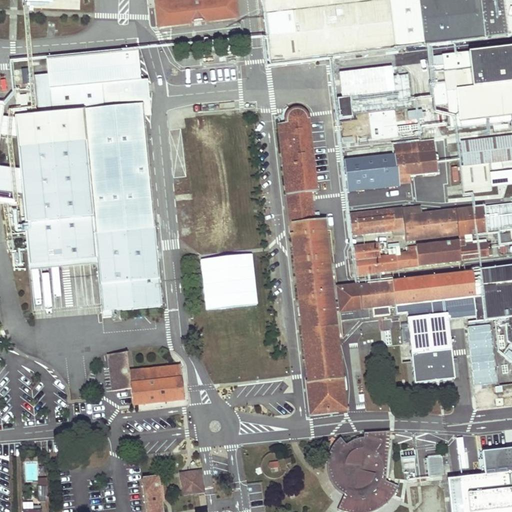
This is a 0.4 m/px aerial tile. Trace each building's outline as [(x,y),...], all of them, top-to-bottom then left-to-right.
[(234,0),(155,0),(158,27),(237,17),(234,0)] [(262,0),(269,63),(395,48),(395,49),(507,36),(502,0),(262,0)] [(470,68),(443,71),(450,130),(511,123),(511,127),(511,47),(468,53),(470,68)] [(111,234),(154,230),(143,118),(140,81),(137,51),(88,56),(111,234)] [(441,56),(443,71),(470,68),(468,53),(441,56)] [(154,230),(111,234),(88,56),(47,60),(50,87),(35,89),(38,115),(15,118),(18,149),(28,265),(97,259),(102,312),(161,307),(154,230)] [(143,118),(150,117),(147,80),(140,81),(143,118)] [(432,95),(421,96),(422,111),(433,110),(432,95)] [(349,98),(337,99),(339,119),(352,118),(349,98)] [(286,124),(279,124),(282,156),(289,155),(290,163),(283,164),(287,195),(310,192),(316,192),(308,121),(307,118),(306,115),(304,112),(303,111),(300,109),(298,109),(295,109),(293,110),(291,111),(289,113),(287,114),(286,117),(286,119),(286,121),(286,124)] [(415,111),(406,113),(409,124),(397,127),(399,137),(421,132),(415,111)] [(511,136),(461,143),(463,167),(466,194),(491,191),(488,164),(511,161),(511,136)] [(396,164),(345,169),(348,190),(397,185),(410,183),(409,176),(436,173),(433,141),(394,146),(396,164)] [(352,151),(353,161),(366,160),(366,158),(372,157),(371,151),(365,151),(365,150),(352,151)] [(288,204),(311,201),(310,197),(310,192),(287,195),(288,204)] [(328,412),(346,410),(342,378),(335,323),(331,290),(328,269),(323,221),(321,200),(311,201),(288,204),(290,224),(293,224),(294,234),(291,234),(308,385),(311,384),(314,411),(328,409),(328,412)] [(11,229),(20,228),(17,205),(7,207),(11,229)] [(405,242),(415,241),(459,236),(463,236),(485,233),(482,208),(420,215),(419,208),(350,215),(353,236),(376,233),(392,231),(393,237),(404,235),(405,242)] [(501,208),(485,209),(488,234),(504,232),(501,208)] [(511,243),(510,234),(499,235),(500,244),(511,243)] [(472,241),(464,243),(460,242),(415,248),(416,254),(379,259),(377,245),(354,248),(357,275),(401,270),(401,268),(460,262),(460,259),(492,256),(491,243),(473,245),(472,241)] [(22,253),(14,253),(14,264),(22,264),(22,253)] [(388,307),(395,306),(396,315),(406,314),(414,385),(438,382),(453,381),(448,327),(447,321),(446,314),(452,313),(451,309),(474,306),(475,318),(476,322),(467,323),(479,422),(505,419),(503,397),(511,384),(511,364),(511,365),(497,354),(494,320),(498,320),(499,327),(505,326),(507,342),(511,345),(511,266),(479,271),(479,273),(337,289),(339,312),(372,309),(373,317),(380,317),(389,316),(388,307)] [(452,313),(446,314),(447,321),(475,318),(474,306),(451,309),(452,313)] [(401,345),(400,320),(384,320),(384,345),(401,345)] [(111,391),(131,389),(126,353),(108,355),(111,391)] [(131,389),(133,405),(184,400),(182,390),(180,365),(129,371),(127,353),(126,353),(131,389)] [(346,412),(346,410),(328,412),(328,409),(314,411),(311,384),(308,385),(311,416),(346,412)] [(356,440),(346,445),(340,438),(337,442),(331,450),(329,455),(327,466),(327,472),(331,482),(335,488),(339,493),(345,496),(337,510),(341,511),(372,511),(384,506),(392,499),(398,486),(386,481),(390,432),(365,433),(365,438),(356,440)] [(442,475),(440,457),(428,458),(430,477),(442,475)] [(26,465),(26,480),(37,480),(37,470),(33,470),(32,464),(26,465)] [(511,511),(511,472),(453,479),(447,480),(447,482),(450,511),(511,511)] [(181,493),(198,491),(201,487),(200,477),(196,473),(179,475),(177,478),(179,491),(181,493)] [(146,511),(162,511),(158,478),(142,480),(146,511)] [(47,497),(46,487),(37,487),(38,501),(48,501),(48,497),(47,497)]
